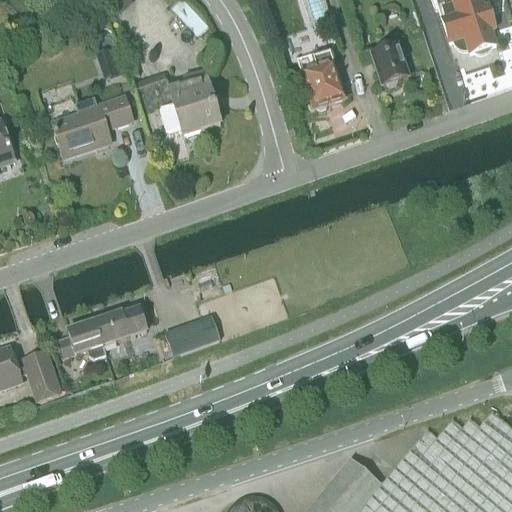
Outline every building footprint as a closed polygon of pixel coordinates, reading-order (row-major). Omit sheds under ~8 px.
[(469,55),(470,58),(475,56),(476,57),(479,58),(483,58),(486,57),(489,55),(491,52),(492,52),(492,51),(497,49),(492,34),(496,33),(488,10),(484,11),(480,0),(434,0),(450,48),(453,47),(454,47),(456,50),(458,53),(461,54),(465,55),(469,54),(469,55)] [(397,85),(408,81),(397,49),(371,59),(382,91),(387,89),(389,91),(396,89),(397,85)] [(114,52),(95,58),(103,83),(122,77),(114,52)] [(312,62),(316,75),(301,79),(313,114),(316,112),(321,115),(326,113),(327,110),(345,104),(329,56),(312,62)] [(169,94),(173,107),(181,136),(183,140),(220,128),(206,83),(169,94)] [(105,135),(132,126),(124,103),(96,113),(97,115),(52,130),(64,164),(110,148),(105,135)] [(170,139),(181,136),(173,107),(160,111),(159,115),(166,137),(170,139)] [(0,163),(12,160),(0,125),(0,163)] [(94,326),(103,350),(129,341),(129,340),(141,336),(136,320),(123,324),(121,317),(94,326)] [(219,344),(218,342),(211,321),(164,338),(172,361),(219,344)] [(103,350),(94,326),(68,334),(70,342),(58,346),(63,362),(77,357),(77,358),(87,355),(89,361),(95,364),(105,360),(101,350),(103,350)] [(0,397),(23,389),(10,350),(0,353),(0,397)] [(21,364),(33,403),(35,408),(61,400),(47,356),(21,364)] [(511,511),(511,434),(492,417),(479,431),(469,423),(462,432),(452,424),(437,442),(427,434),(381,490),(382,490),(363,511),(511,511)] [(363,511),(382,490),(381,490),(352,466),(313,511),(363,511)]
